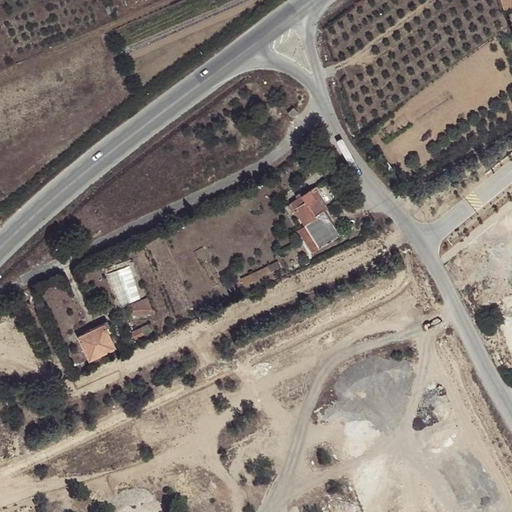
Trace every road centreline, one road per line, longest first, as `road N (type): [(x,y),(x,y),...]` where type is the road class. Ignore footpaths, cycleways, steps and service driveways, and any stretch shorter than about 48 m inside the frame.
road 1 (unclassified): [(511,408),(420,240),(365,177),(319,88)]
road 2 (primary): [(252,46),(0,251)]
